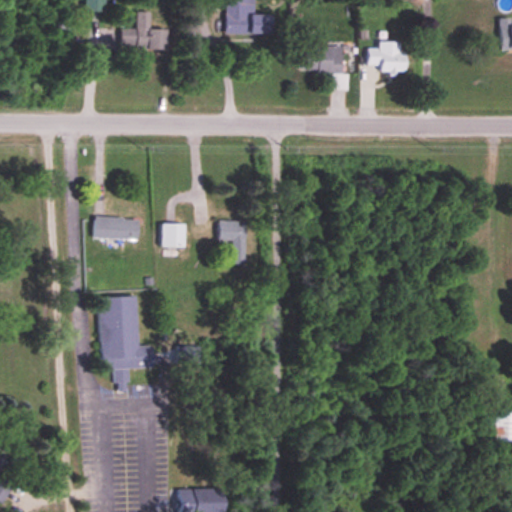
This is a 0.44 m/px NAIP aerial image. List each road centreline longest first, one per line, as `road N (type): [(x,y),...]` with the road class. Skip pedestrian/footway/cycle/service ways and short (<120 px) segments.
road 1 (residential): [(511,127),(0,122)]
road 2 (residential): [(56,123),(79,511)]
road 3 (residential): [(425,127),(426,0)]
